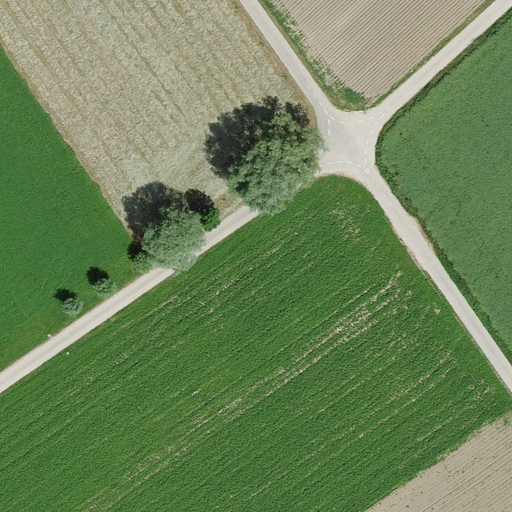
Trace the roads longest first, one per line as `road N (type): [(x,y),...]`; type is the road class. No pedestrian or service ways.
road 1 (track): [(0,384),(347,145)]
road 2 (track): [(347,145),(511,382)]
road 3 (track): [(347,145),(508,0)]
road 4 (track): [(347,145),(247,0)]
